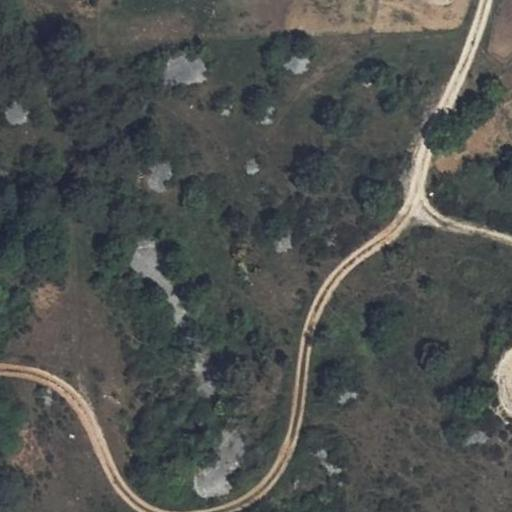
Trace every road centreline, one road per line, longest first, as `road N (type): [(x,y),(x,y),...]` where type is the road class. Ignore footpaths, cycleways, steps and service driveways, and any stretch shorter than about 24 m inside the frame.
road 1 (track): [(86,416),(87,285),(56,92),(26,0)]
road 2 (track): [(445,227),(391,240),(347,275),(323,312),(276,483),(223,511)]
road 3 (track): [(511,236),(445,227),(417,200),(485,0)]
road 4 (track): [(153,511),(121,483),(66,390),(32,371),(0,367)]
